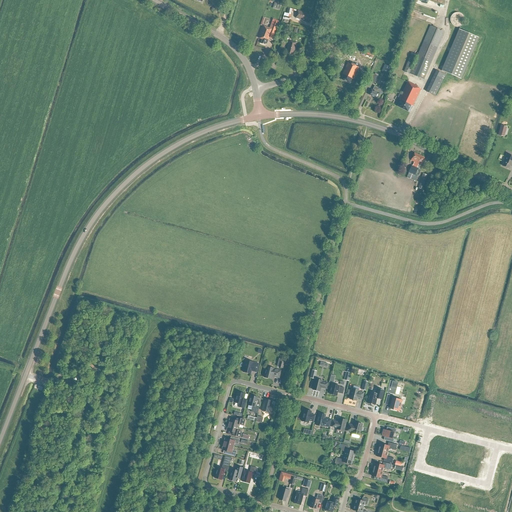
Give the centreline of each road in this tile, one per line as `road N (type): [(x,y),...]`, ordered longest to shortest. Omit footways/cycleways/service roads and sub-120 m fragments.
road 1 (secondary): [(0,439),(71,257),(102,206),(173,146),(259,116)]
road 2 (residential): [(296,511),(203,480),(232,381),(300,396)]
road 3 (secondary): [(259,116),(364,122),(511,193)]
road 4 (residential): [(497,446),(487,484),(418,467),(427,428)]
road 5 (tertiary): [(255,88),(229,43),(153,0)]
road 6 (unclassified): [(255,88),(300,71),(323,0)]
